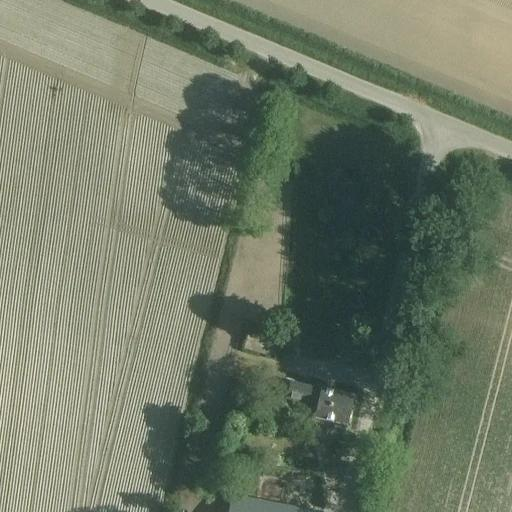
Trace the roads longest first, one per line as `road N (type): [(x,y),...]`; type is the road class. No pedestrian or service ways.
road 1 (unclassified): [(511,152),(141,0)]
road 2 (unknown): [(457,130),(341,511)]
